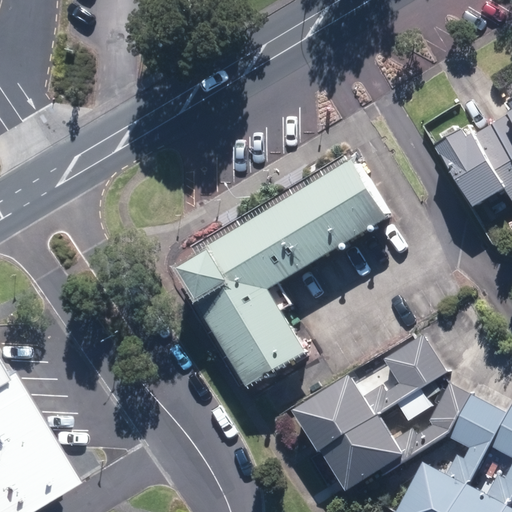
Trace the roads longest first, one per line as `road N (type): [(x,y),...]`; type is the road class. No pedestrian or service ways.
road 1 (residential): [(54,178),(222,446),(244,511)]
road 2 (residential): [(214,511),(3,208)]
road 3 (tertiary): [(54,178),(354,0)]
